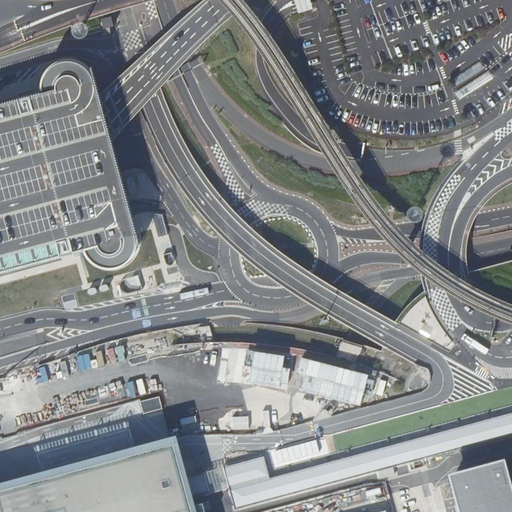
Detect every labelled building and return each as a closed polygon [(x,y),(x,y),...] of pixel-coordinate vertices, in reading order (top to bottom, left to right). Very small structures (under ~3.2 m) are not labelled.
[(294,0),(297,8),(298,13),(313,9),(311,3),(310,0),(294,0)] [(113,26),(111,16),(101,19),(104,30),(101,31),(103,36),(111,33),(109,27),(113,26)] [(113,140),(106,115),(99,90),(96,79),(94,73),(89,67),(79,61),(68,60),(53,64),(46,71),(44,77),(42,86),(42,93),(0,104),(0,270),(55,257),(81,251),(84,250),(87,259),(93,265),(99,268),(106,271),(113,271),(119,270),(127,268),(132,263),(138,257),(140,247),(141,241),(141,233),(140,231),(133,208),(117,155),(113,140)] [(487,71),(456,91),(459,97),(491,77),(487,71)] [(511,413),(269,479),(263,457),(214,470),(187,477),(190,488),(193,497),(219,490),(229,488),(235,510),(511,435),(511,413)] [(316,439),(275,451),(279,463),(320,452),(316,439)] [(0,511),(196,511),(193,497),(190,488),(187,477),(182,457),(177,441),(0,489),(0,511)] [(511,511),(511,472),(509,460),(451,475),(460,511),(511,511)]
